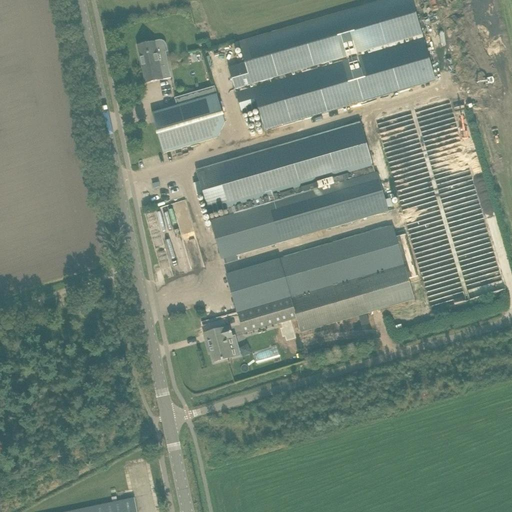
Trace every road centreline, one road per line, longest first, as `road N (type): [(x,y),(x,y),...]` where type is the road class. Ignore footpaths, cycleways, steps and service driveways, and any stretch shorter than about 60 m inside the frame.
road 1 (tertiary): [(168,421),(78,0)]
road 2 (unclassified): [(168,421),(511,320)]
road 3 (track): [(135,266),(0,312)]
